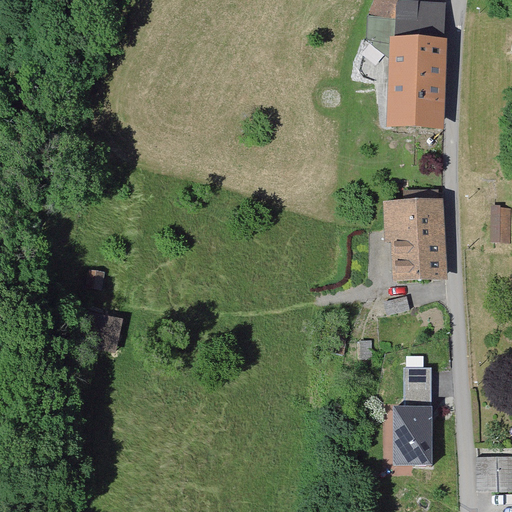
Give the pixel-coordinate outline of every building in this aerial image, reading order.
[(393,124),(438,125),(443,7),(396,5),(397,0),(380,0),(372,19),(370,42),(395,42),(393,124)] [(442,278),(437,193),(404,194),(404,207),(388,207),(390,243),(395,242),(397,281),(442,278)] [(495,211),(494,243),(509,242),(510,210),(495,211)] [(406,297),(384,303),(387,316),(409,310),(406,297)] [(432,369),(404,369),(404,400),(432,400),(432,369)] [(432,467),(432,409),(404,409),(394,409),(394,467),(432,467)] [(511,457),(476,459),(477,490),(511,491),(511,457)]
